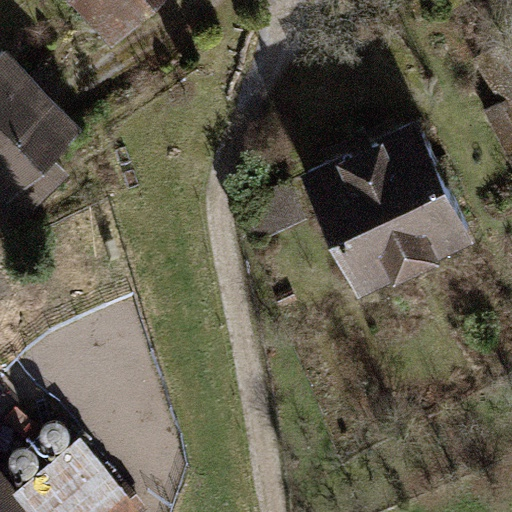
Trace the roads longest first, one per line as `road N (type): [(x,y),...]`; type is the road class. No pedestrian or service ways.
road 1 (track): [(283,0),(281,29),(223,195),(272,511)]
road 2 (track): [(207,0),(66,90)]
